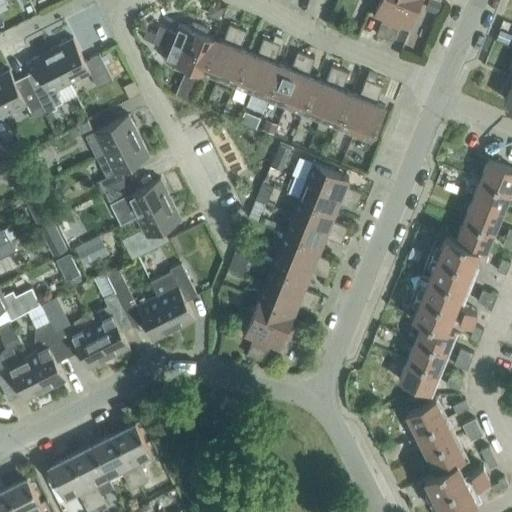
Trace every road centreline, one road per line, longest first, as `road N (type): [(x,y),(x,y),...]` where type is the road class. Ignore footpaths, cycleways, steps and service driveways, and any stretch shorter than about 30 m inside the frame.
road 1 (residential): [(0,447),(167,369),(315,402)]
road 2 (residential): [(315,402),(440,93)]
road 3 (residential): [(229,244),(125,32),(126,13),(138,0)]
road 4 (residential): [(244,0),(442,88)]
road 5 (residential): [(511,460),(482,400),(477,360),(511,272)]
road 6 (residential): [(381,511),(334,421),(315,402)]
